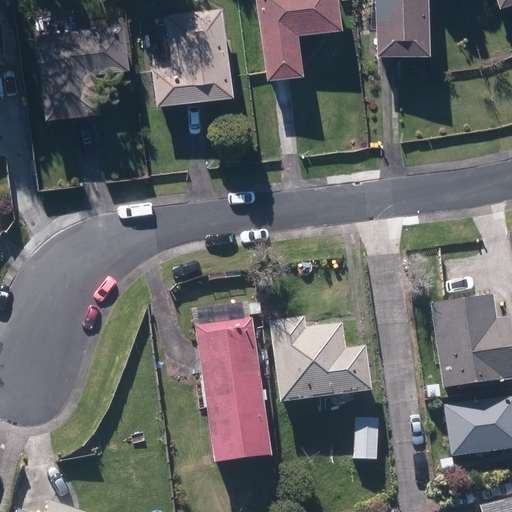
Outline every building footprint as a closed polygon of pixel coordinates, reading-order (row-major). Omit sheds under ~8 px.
[(330,0),(252,0),(261,77),(294,73),(290,33),(333,29),(330,0)] [(418,0),(370,0),(371,53),(418,53),(418,0)] [(147,70),(151,105),(224,95),(213,9),(162,15),(169,67),(147,70)] [(118,25),(31,35),(41,116),(92,110),(88,72),(123,68),(118,25)] [(426,309),(437,391),(509,381),(502,323),(490,324),(487,301),(426,309)] [(265,325),(275,407),(364,396),(358,352),(339,354),(336,329),(301,333),(300,321),(265,325)] [(248,323),(193,329),(208,468),(263,462),(248,323)] [(441,409),(447,459),(511,450),(511,417),(510,400),(441,409)] [(373,463),(374,421),(353,420),(351,462),(373,463)] [(511,511),(511,500),(474,510),(474,511),(511,511)]
